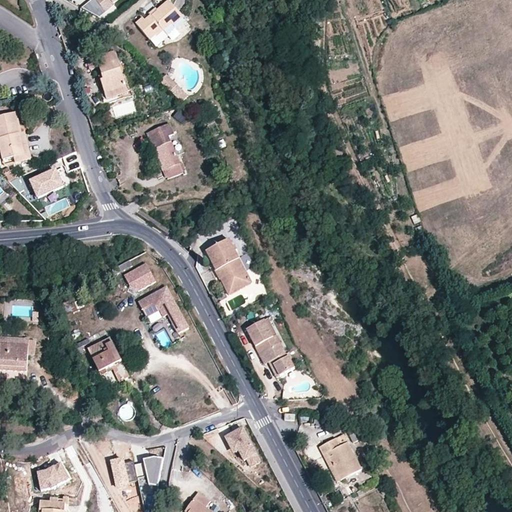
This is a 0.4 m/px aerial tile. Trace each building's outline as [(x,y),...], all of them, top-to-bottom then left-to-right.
[(106,13),(95,0),(94,0),(83,10),(99,18),(106,13)] [(95,0),(106,13),(114,6),(113,4),(118,0),(95,0)] [(168,0),(157,9),(150,15),(145,19),(143,17),(136,22),(150,38),(156,34),(156,35),(171,23),(173,24),(182,17),(168,0)] [(129,93),(116,53),(97,59),(103,80),(100,81),(107,99),(129,93)] [(167,77),(161,83),(171,92),(177,86),(167,77)] [(22,133),(17,113),(0,117),(0,146),(3,160),(14,157),(25,154),(19,134),(22,133)] [(180,164),(169,137),(175,135),(170,124),(148,133),(164,170),(165,170),(168,179),(184,173),(180,164)] [(25,133),(22,133),(19,134),(25,154),(14,157),(16,163),(31,159),(25,133)] [(1,171),(8,181),(17,177),(13,172),(11,173),(7,167),(1,171)] [(56,171),(30,181),(37,199),(63,189),(56,171)] [(247,274),(229,239),(207,251),(227,290),(240,283),(238,278),(247,274)] [(124,276),(129,286),(138,291),(155,281),(145,264),(124,276)] [(252,283),(247,274),(238,278),(240,283),(227,290),(230,295),(252,283)] [(189,327),(166,287),(139,302),(147,317),(160,309),(164,307),(179,333),(189,327)] [(104,310),(112,327),(121,322),(113,305),(104,310)] [(168,314),(164,307),(160,309),(164,317),(168,314)] [(248,330),(256,346),(260,344),(270,362),(285,354),(276,336),(273,337),(265,321),(248,330)] [(0,344),(28,346),(29,340),(0,338),(0,344)] [(129,377),(110,338),(88,349),(101,376),(113,370),(119,382),(129,377)] [(35,340),(29,340),(28,346),(0,344),(0,369),(27,372),(28,354),(35,355),(35,340)] [(266,364),(270,362),(260,344),(256,346),(266,364)] [(288,356),(274,363),(280,376),(295,368),(288,356)] [(277,377),(280,376),(274,363),(270,365),(277,377)] [(326,427),(328,421),(315,418),(314,424),(317,424),(316,425),(326,427)] [(350,430),(347,427),(344,431),(349,434),(350,436),(354,443),(359,440),(356,435),(353,432),(350,430)] [(259,462),(241,428),(225,437),(233,451),(238,449),(244,459),(246,458),(251,467),(259,462)] [(320,447),(324,456),(328,454),(342,480),(362,469),(343,435),(320,447)] [(338,482),(342,480),(328,454),(324,456),(338,482)] [(123,457),(111,459),(117,489),(129,487),(123,457)] [(160,486),(164,459),(154,457),(145,459),(145,462),(136,465),(139,477),(148,475),(150,484),(160,486)] [(38,474),(42,492),(54,490),(70,480),(62,464),(47,472),(38,474)] [(197,494),(188,508),(191,510),(189,511),(209,511),(205,508),(209,501),(197,494)] [(44,510),(43,511),(63,511),(64,507),(65,504),(62,504),(63,500),(50,499),(49,503),(40,502),(39,510),(44,510)]
